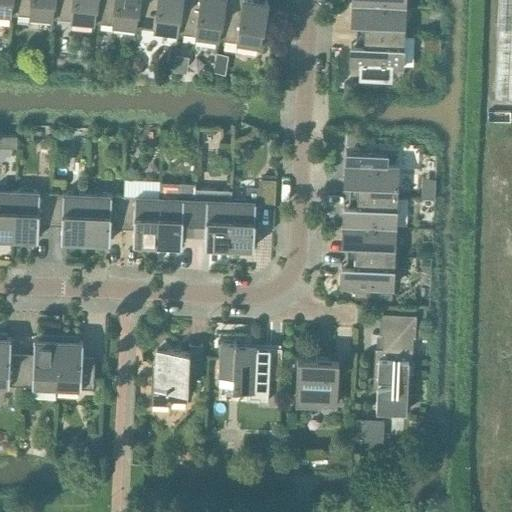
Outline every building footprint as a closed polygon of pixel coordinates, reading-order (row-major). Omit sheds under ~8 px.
[(0,0),(0,12),(11,13),(11,0),(0,0)] [(11,0),(11,13),(52,17),(53,0),(11,0)] [(53,0),(52,17),(94,21),(95,0),(53,0)] [(95,0),(94,21),(135,26),(138,0),(95,0)] [(177,32),(180,0),(138,0),(135,26),(177,32)] [(180,0),(177,32),(218,38),(223,0),(180,0)] [(223,0),(218,38),(260,45),(267,0),(223,0)] [(511,96),(511,0),(498,0),(494,96),(511,96)] [(403,34),(404,4),(352,2),(351,21),(356,21),(356,32),(403,34)] [(403,34),(356,32),(355,43),(351,43),(350,63),(365,63),(364,75),(386,76),(386,64),(402,65),(403,34)] [(345,162),(345,182),(349,182),(349,193),(396,195),(397,163),(388,163),(389,152),(383,152),(369,151),(361,151),(358,151),(346,150),(345,162)] [(422,167),(422,180),(435,180),(435,167),(422,167)] [(231,199),(229,250),(248,251),(248,247),(253,247),(255,218),(260,218),(260,202),(274,202),(276,178),(261,178),(260,200),(231,199)] [(229,250),(231,199),(230,199),(230,189),(195,188),(195,197),(194,225),(205,225),(204,245),(209,245),(209,249),(229,250)] [(15,190),(0,189),(0,240),(13,241),(15,190)] [(51,191),(15,190),(13,241),(32,242),(33,237),(38,238),(38,218),(50,218),(51,191)] [(87,193),(51,191),(50,218),(61,219),(60,239),(65,239),(65,243),(85,244),(87,193)] [(123,194),(87,193),(85,244),(104,245),(104,240),(110,241),(110,221),(122,221),(123,194)] [(395,225),(396,195),(349,193),(348,204),(344,204),(343,223),(395,225)] [(159,196),(123,194),(122,221),(133,222),(132,242),(137,242),(137,246),(157,247),(159,196)] [(159,196),(157,247),(176,248),(176,244),(181,244),(182,224),(194,225),(195,197),(159,196)] [(393,255),(395,225),(343,223),(342,242),(347,242),(346,253),(393,255)] [(393,255),(346,253),(346,264),(341,264),(340,284),(355,284),(355,296),(376,297),(377,285),(392,286),(393,255)] [(415,336),(416,313),(380,311),(379,334),(383,334),(382,346),(375,346),(373,387),(380,386),(379,407),(409,408),(411,372),(413,372),(414,357),(412,357),(413,336),(415,336)] [(0,383),(20,384),(21,357),(10,357),(11,337),(6,337),(6,333),(0,332),(0,383)] [(20,384),(56,386),(58,335),(39,334),(39,338),(34,338),(33,358),(21,357),(20,384)] [(58,335),(56,386),(93,387),(95,360),(82,360),(83,340),(78,340),(78,336),(58,335)] [(221,341),(219,386),(247,387),(246,400),(267,401),(268,377),(281,377),(282,347),(236,345),(236,341),(221,341)] [(187,401),(188,372),(201,372),(203,344),(189,343),(188,350),(157,349),(156,367),(157,367),(156,375),(151,375),(150,403),(171,404),(171,400),(187,401)] [(329,364),(329,357),(297,356),(295,402),(336,404),(338,364),(329,364)]
